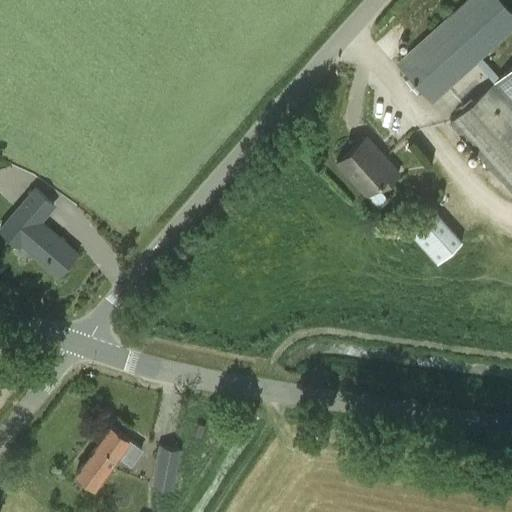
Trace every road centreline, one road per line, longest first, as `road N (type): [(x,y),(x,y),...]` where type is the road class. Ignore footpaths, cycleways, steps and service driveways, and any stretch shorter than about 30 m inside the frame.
road 1 (unclassified): [(76,347),(380,0)]
road 2 (tertiary): [(511,427),(261,389),(76,347)]
road 3 (unclassified): [(0,446),(76,347)]
